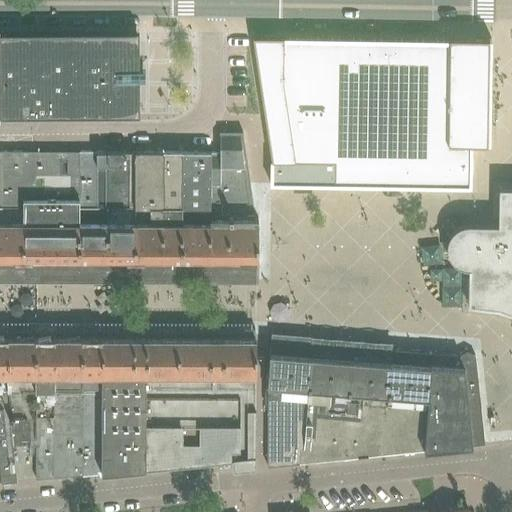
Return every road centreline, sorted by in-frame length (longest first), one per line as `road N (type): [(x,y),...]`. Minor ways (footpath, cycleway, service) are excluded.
road 1 (unclassified): [(210,5),(210,103),(195,123),(0,128)]
road 2 (tertiary): [(511,7),(223,5)]
road 3 (unclassified): [(0,503),(260,480)]
road 4 (unclassified): [(260,480),(470,462),(511,485)]
road 5 (tertiary): [(210,5),(0,4)]
